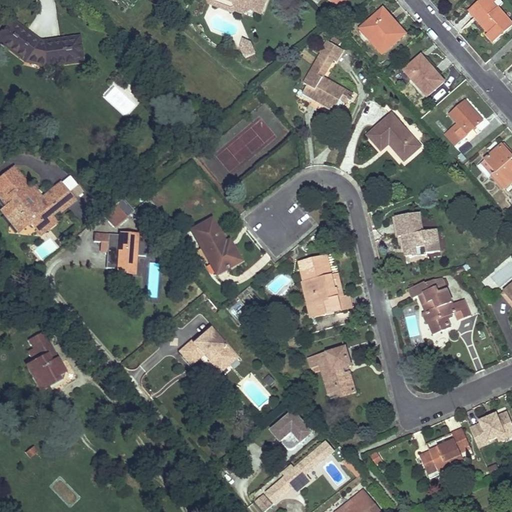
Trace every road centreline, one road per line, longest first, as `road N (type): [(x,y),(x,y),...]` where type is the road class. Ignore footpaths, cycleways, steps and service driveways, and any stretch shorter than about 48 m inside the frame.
road 1 (residential): [(285,242),(269,219),(318,180),(349,189),(414,417),(511,374)]
road 2 (residential): [(511,106),(415,0)]
